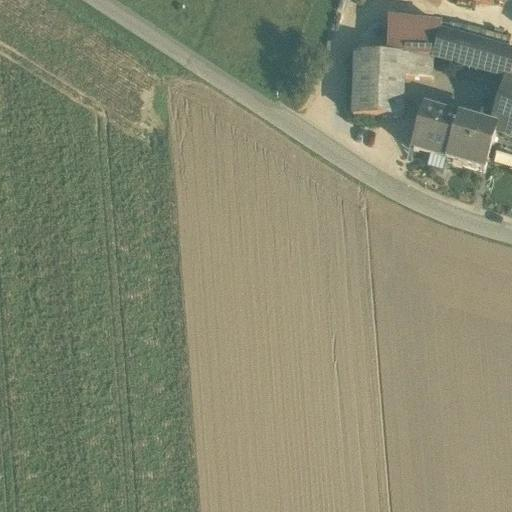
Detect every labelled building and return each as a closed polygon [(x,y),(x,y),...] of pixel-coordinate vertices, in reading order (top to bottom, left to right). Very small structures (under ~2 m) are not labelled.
[(511,56),(511,53),(511,51),(507,50),(506,55),(447,39),(450,29),(388,22),(386,59),(432,61),(442,63),(505,81),(493,118),(489,131),(496,133),(511,139),(511,56)] [(431,81),(432,61),(386,59),(355,58),(353,118),(402,120),(403,80),(431,81)] [(430,158),(446,163),(458,122),(426,112),(413,154),(430,158)] [(479,128),(458,122),(446,163),(484,174),(496,133),(489,131),(493,118),(483,115),(479,128)] [(511,160),(497,156),(494,166),(511,170),(511,160)] [(443,175),(446,163),(430,158),(426,170),(443,175)]
